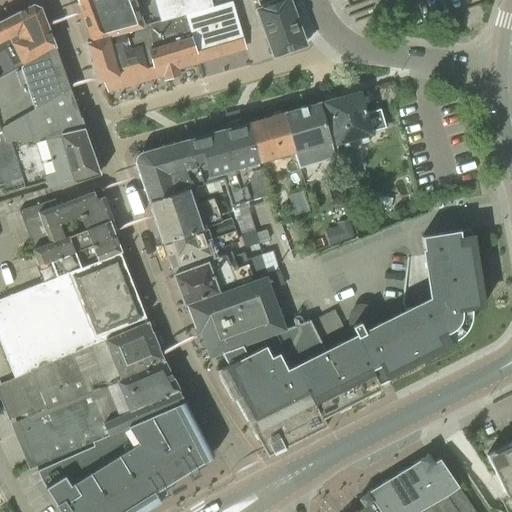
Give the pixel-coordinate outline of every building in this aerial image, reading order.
[(75,0),(92,43),(141,29),(141,27),(212,7),(209,0),(75,0)] [(286,0),(278,0),(260,7),(261,9),(256,11),(273,58),(306,47),(288,0),(287,1),(286,0)] [(141,29),(92,43),(85,44),(93,69),(97,81),(103,80),(106,89),(107,90),(179,70),(176,60),(182,58),(195,54),(243,40),(232,2),(212,7),(141,27),(141,29)] [(0,77),(54,47),(40,9),(33,6),(0,22),(0,77)] [(54,47),(0,77),(0,125),(0,128),(68,89),(54,49),(54,48),(54,47)] [(1,133),(7,141),(33,141),(82,130),(68,89),(0,128),(1,133)] [(359,92),(322,102),(334,144),(371,134),(370,131),(384,127),(379,110),(365,114),(359,92)] [(294,110),(282,113),(293,152),(312,147),(317,163),(334,158),(330,142),(319,103),(314,104),(301,108),(294,110)] [(247,123),(246,123),(258,162),(293,152),(282,113),(269,117),(264,118),(247,123)] [(246,123),(186,140),(201,185),(221,179),(229,206),(243,248),(258,243),(245,201),(265,195),(267,195),(258,162),(246,123)] [(7,141),(21,188),(45,180),(47,188),(98,173),(82,130),(33,141),(7,141)] [(0,189),(1,194),(21,188),(7,141),(1,133),(0,132),(0,189)] [(135,164),(148,203),(187,190),(201,185),(186,140),(140,153),(137,155),(136,157),(135,160),(135,164)] [(346,183),(350,197),(362,194),(358,179),(360,179),(351,147),(335,152),(344,183),(346,183)] [(148,203),(161,241),(221,221),(212,198),(191,204),(187,190),(148,203)] [(42,282),(120,253),(121,252),(109,222),(113,220),(103,196),(96,199),(93,192),(53,207),(50,201),(18,211),(33,249),(31,250),(37,265),(35,265),(42,282)] [(306,202),(290,206),(293,216),(309,212),(306,202)] [(221,221),(161,241),(169,268),(216,251),(216,249),(238,241),(230,218),(221,221)] [(324,230),(329,246),(354,239),(348,219),(335,222),(337,227),(324,230)] [(229,364),(216,370),(232,402),(235,400),(265,454),(267,456),(326,426),(323,419),(349,406),(381,390),(379,386),(376,381),(381,378),(385,376),(455,341),(456,340),(457,340),(457,339),(458,339),(459,338),(460,337),(461,337),(462,336),(462,335),(463,335),(464,334),(465,333),(465,332),(466,331),(466,330),(467,330),(468,329),(468,328),(469,327),(469,326),(469,325),(470,324),(470,323),(470,322),(471,321),(471,320),(471,319),(471,318),(471,317),(471,316),(472,315),(472,314),(472,312),(471,311),(471,310),(471,309),(481,308),(469,229),(421,237),(421,239),(422,238),(422,240),(431,299),(375,327),(366,309),(347,319),(351,326),(321,341),(320,341),(309,320),(286,328),(286,329),(224,351),(229,364)] [(267,274),(272,272),(272,271),(278,269),(272,251),(261,254),(260,254),(262,261),(267,274)] [(252,278),(253,280),(254,279),(249,265),(248,265),(243,252),(232,256),(231,252),(200,263),(201,266),(174,276),(184,304),(186,303),(217,292),(252,278)] [(120,253),(42,282),(42,283),(0,299),(0,343),(11,371),(145,318),(120,253)] [(283,284),(278,270),(272,272),(267,274),(254,279),(253,280),(253,281),(187,305),(197,332),(199,331),(209,357),(224,351),(286,329),(286,328),(284,329),(269,289),(278,286),(283,284)] [(320,339),(342,328),(333,310),(311,320),(320,339)] [(147,322),(2,383),(34,460),(36,466),(184,402),(159,355),(147,322)] [(184,403),(105,439),(38,470),(37,471),(41,482),(59,511),(137,511),(157,500),(153,493),(214,456),(196,426),(184,403)] [(511,442),(486,455),(496,475),(505,495),(507,494),(511,504),(511,442)] [(355,511),(420,511),(459,488),(439,459),(433,462),(428,454),(366,492),(358,498),(363,506),(355,511)] [(475,511),(459,488),(420,511),(475,511)]
